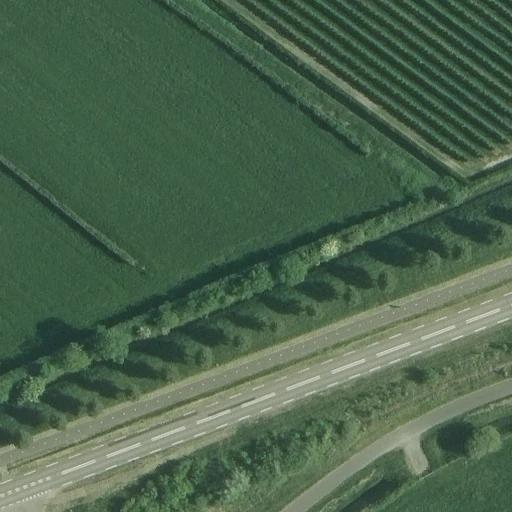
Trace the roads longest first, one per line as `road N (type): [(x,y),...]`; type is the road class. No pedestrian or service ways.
road 1 (secondary): [(10,488),(511,303)]
road 2 (unclassified): [(293,511),(379,446),(443,412),(511,390)]
